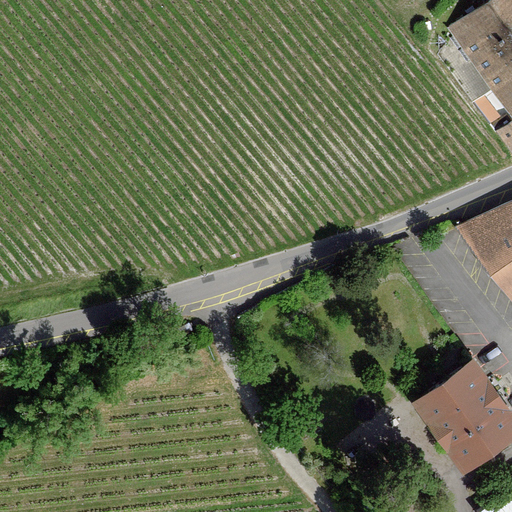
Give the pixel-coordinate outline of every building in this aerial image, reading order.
[(511,0),(487,0),(452,27),(511,105),(511,0)] [(511,122),(500,131),(511,146),(511,122)] [(511,199),(459,224),(511,294),(511,199)] [(511,401),(477,352),(418,394),(467,461),(511,429),(511,401)] [(511,511),(511,483),(479,503),(484,511),(511,511)]
